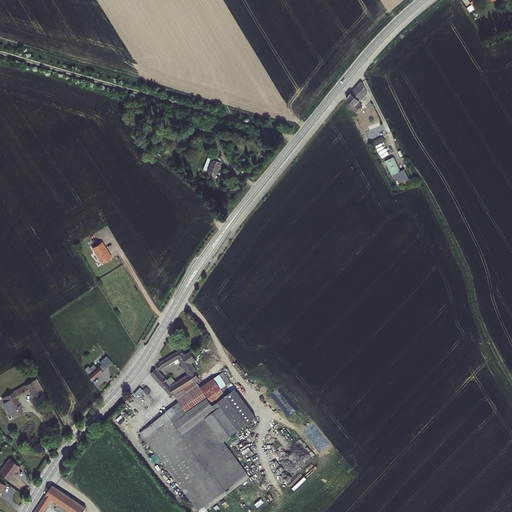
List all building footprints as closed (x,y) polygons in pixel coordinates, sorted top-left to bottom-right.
[(361,101),(367,93),(361,81),(346,100),(351,103),(350,105),(352,109),(357,113),(364,104),(361,101)] [(380,122),(366,130),(376,146),(385,140),(382,135),(386,132),(380,122)] [(218,163),(219,160),(211,157),(210,160),(207,159),(202,171),(215,175),(220,163),(218,163)] [(401,171),(394,157),(385,162),(391,176),(394,175),(398,184),(408,179),(404,170),(401,171)] [(111,258),(102,242),(92,248),(101,264),(111,258)] [(181,349),(156,367),(150,374),(171,397),(201,378),(192,363),(196,362),(189,352),(183,354),(181,349)] [(112,364),(114,362),(108,357),(91,373),(96,376),(110,362),(112,364)] [(223,372),(201,388),(197,382),(175,395),(178,402),(140,433),(155,453),(161,461),(198,511),(199,511),(208,511),(207,510),(250,478),(224,443),(256,418),(235,390),(231,392),(227,386),(230,383),(223,372)] [(0,403),(9,421),(25,412),(17,397),(26,392),(31,401),(40,397),(32,381),(0,398),(0,403)] [(161,461),(155,453),(149,458),(150,459),(151,460),(154,463),(156,462),(157,464),(161,461)] [(20,467),(9,459),(0,470),(0,474),(9,481),(20,467)] [(82,511),(84,510),(50,488),(34,511),(43,511),(46,507),(48,509),(51,504),(49,502),(50,501),(57,506),(54,511),(55,511),(63,511),(65,511),(66,511),(82,511)] [(261,499),(255,505),(257,508),(264,503),(261,499)]
